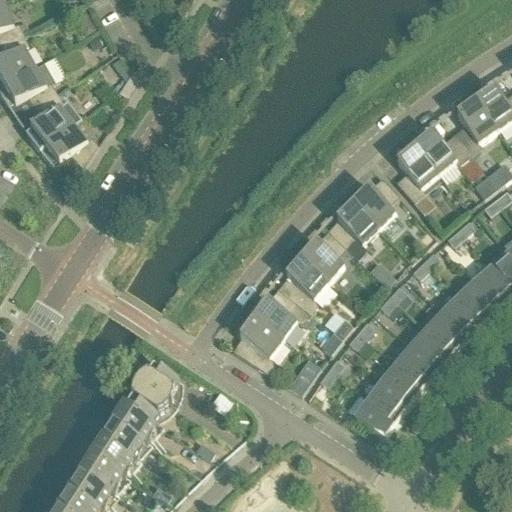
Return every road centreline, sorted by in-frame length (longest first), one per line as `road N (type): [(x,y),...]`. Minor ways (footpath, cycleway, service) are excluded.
road 1 (residential): [(511,46),(351,169),(277,247),(194,358)]
road 2 (residential): [(70,276),(251,0)]
road 3 (residential): [(511,377),(408,504)]
road 4 (residential): [(408,504),(294,426)]
road 5 (residential): [(0,385),(70,276)]
road 6 (residential): [(198,511),(294,426)]
road 7 (residential): [(294,426),(194,358)]
